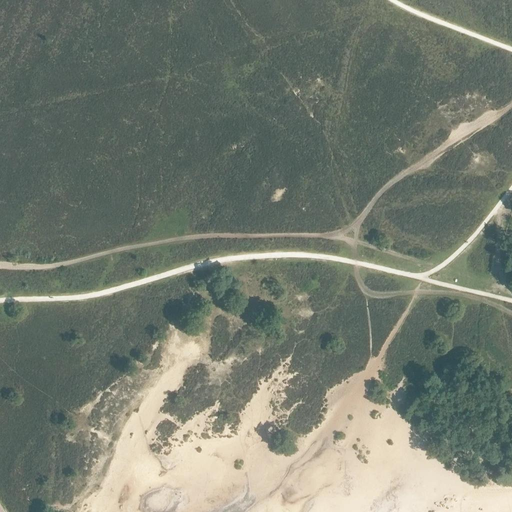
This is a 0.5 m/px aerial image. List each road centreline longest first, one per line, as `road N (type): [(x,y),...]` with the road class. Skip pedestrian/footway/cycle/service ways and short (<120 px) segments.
road 1 (unknown): [(0,264),(53,266),(192,237),(352,237)]
road 2 (unknown): [(352,237),(372,200),(394,181),(511,105)]
road 3 (unknown): [(511,313),(468,295),(371,293),(360,284),(356,261)]
